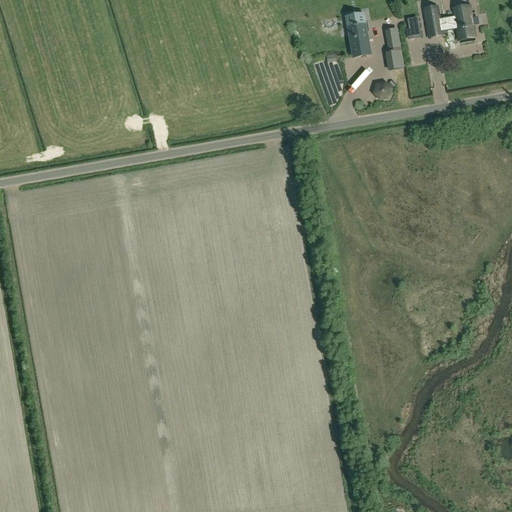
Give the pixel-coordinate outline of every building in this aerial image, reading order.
[(476,37),(470,7),(454,10),(455,17),(441,19),(440,16),(432,18),(430,9),(424,10),(426,22),(428,21),(428,25),(427,26),(429,38),(443,35),(443,32),(457,29),(459,40),(459,44),(476,41),(476,37)] [(490,34),(503,29),(499,20),(486,25),(490,34)] [(355,26),(349,27),(354,58),(371,55),(367,33),(367,32),(365,24),(359,25),(358,25),(355,25),(355,26)] [(400,51),(396,31),(386,32),(390,53),(400,51)] [(406,64),(421,63),(420,43),(405,44),(406,64)] [(335,55),(327,56),(328,63),(337,61),(335,55)] [(378,86),(375,94),(381,100),(389,98),(391,90),(387,86),(386,84),(378,86)]
